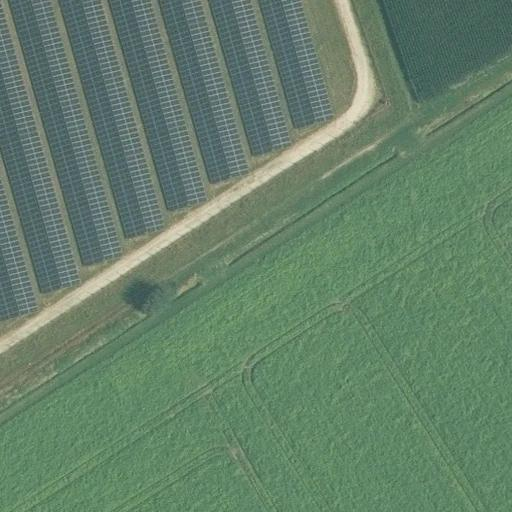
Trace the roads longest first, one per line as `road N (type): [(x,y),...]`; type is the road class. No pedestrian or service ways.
road 1 (track): [(0,346),(365,101),(367,75),(342,0)]
road 2 (track): [(419,121),(0,392)]
